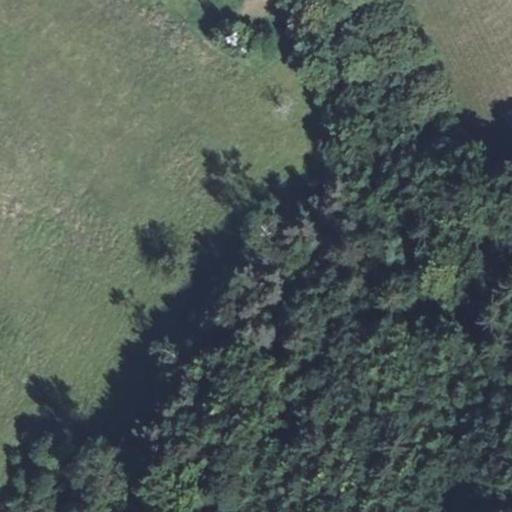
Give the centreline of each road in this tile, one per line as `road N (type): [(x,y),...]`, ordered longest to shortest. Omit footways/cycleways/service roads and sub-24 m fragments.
road 1 (track): [(354,0),(392,68),(425,182),(296,397),(266,488)]
road 2 (track): [(266,488),(406,375),(511,260)]
